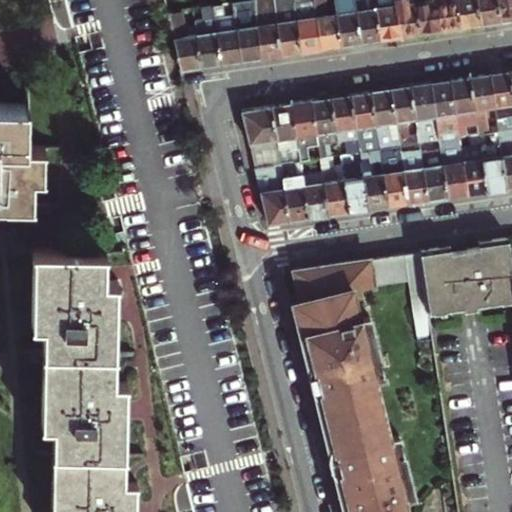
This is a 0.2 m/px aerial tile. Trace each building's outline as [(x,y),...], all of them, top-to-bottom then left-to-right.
[(251,59),(261,57),(253,0),(242,0),(233,2),(235,14),(241,60),(251,59)] [(272,56),(282,54),(273,0),(253,0),(261,57),(272,56)] [(294,52),(302,51),(294,0),(273,0),(282,54),(294,52)] [(315,49),(321,48),(314,0),(294,0),(302,51),(315,49)] [(332,47),(341,45),(336,5),(325,7),(324,0),(314,0),(321,48),(332,47)] [(354,44),(361,42),(354,0),(334,0),(336,5),(341,45),(354,44)] [(374,40),(381,39),(375,0),(354,0),(361,42),(374,40)] [(393,37),(401,36),(395,0),(375,0),(381,39),(393,37)] [(413,34),(421,34),(416,0),(395,0),(401,36),(413,34)] [(431,32),(441,30),(436,0),(416,0),(421,34),(431,32)] [(454,28),(461,27),(457,0),(436,0),(441,30),(454,28)] [(474,25),(481,24),(477,0),(457,0),(461,27),(474,25)] [(494,22),(501,21),(498,0),(477,0),(481,24),(494,22)] [(511,20),(511,19),(511,0),(498,0),(501,21),(511,20)] [(230,62),(241,60),(235,14),(225,15),(224,4),(213,5),(221,63),(230,62)] [(213,65),(221,63),(213,5),(202,7),(203,18),(194,20),(196,34),(201,66),(213,65)] [(192,68),(201,66),(196,34),(190,35),(184,9),(168,11),(174,37),(181,69),(192,68)] [(489,73),(498,131),(511,128),(511,89),(509,70),(502,71),(489,73)] [(469,76),(478,134),(498,131),(489,73),(480,74),(469,76)] [(449,79),(458,137),(471,135),(478,134),(469,76),(460,77),(449,79)] [(430,82),(438,140),(458,137),(449,79),(440,80),(430,82)] [(410,85),(415,117),(417,134),(419,143),(438,140),(430,82),(421,83),(410,85)] [(390,88),(399,146),(419,143),(417,134),(411,135),(408,118),(415,117),(410,85),(403,86),(390,88)] [(370,91),(379,149),(399,146),(390,88),(384,89),(370,91)] [(350,94),(359,152),(379,149),(370,91),(362,93),(350,94)] [(331,97),(338,143),(345,142),(346,154),(349,153),(359,152),(350,94),(341,96),(331,97)] [(331,156),(329,145),(338,143),(331,97),(320,99),(311,100),(319,153),(320,158),(331,156)] [(302,102),(291,104),(299,161),(310,159),(309,148),(312,147),(313,154),(319,153),(311,100),(302,102)] [(0,204),(33,205),(33,176),(43,176),(43,145),(28,145),(28,103),(0,102),(0,204)] [(282,105),(271,107),(279,164),(299,161),(291,104),(282,105)] [(258,109),(242,111),(256,167),(279,164),(271,107),(258,109)] [(511,186),(511,128),(498,131),(506,188),(511,186)] [(500,189),(506,188),(498,131),(487,133),(478,134),(487,191),(500,189)] [(481,191),(487,191),(478,134),(471,135),(473,146),(460,148),(467,194),(481,191)] [(458,195),(467,194),(460,148),(458,137),(438,140),(447,196),(458,195)] [(440,198),(447,196),(438,140),(419,143),(428,199),(440,198)] [(419,201),(428,199),(419,143),(399,146),(407,202),(419,201)] [(399,204),(407,202),(399,146),(379,149),(388,205),(399,204)] [(381,206),(388,205),(379,149),(359,152),(361,163),(368,208),(381,206)] [(359,210),(368,208),(361,163),(351,164),(349,153),(346,154),(339,155),(341,165),(348,211),(359,210)] [(339,213),(348,211),(341,165),(333,166),(331,156),(320,158),(322,171),(329,214),(339,213)] [(302,218),(308,217),(301,174),(299,161),(279,164),(289,220),(302,218)] [(282,221),(289,220),(279,164),(256,167),(268,223),(282,221)] [(321,215),(329,214),(322,171),(301,174),(308,217),(321,215)] [(428,250),(419,252),(429,315),(511,301),(511,255),(509,238),(491,241),(428,250)] [(134,511),(135,481),(123,481),(124,383),(112,382),(115,281),(104,281),(104,251),(33,250),(32,324),(43,325),(42,426),(52,426),(51,511),(134,511)] [(429,315),(419,252),(404,255),(407,281),(416,341),(433,339),(429,315)] [(407,281),(404,255),(299,270),(297,274),(296,276),(295,279),(296,282),(304,315),(293,318),(302,353),(314,350),(316,360),(317,362),(315,363),(313,364),(312,365),(310,368),(309,370),(308,372),(307,375),(332,474),(335,478),(339,482),(341,484),(343,484),(347,483),(349,490),(350,495),(338,498),(341,511),(407,511),(404,498),(413,496),(399,438),(390,440),(374,377),(383,375),(369,317),(360,319),(353,292),(374,286),(407,281)]
